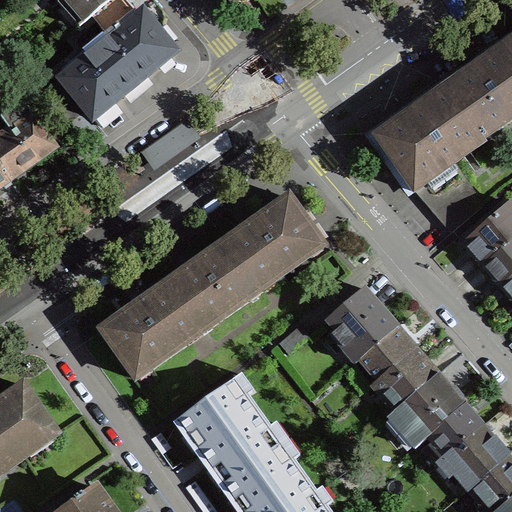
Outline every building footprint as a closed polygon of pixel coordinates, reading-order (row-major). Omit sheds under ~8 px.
[(143,13),(139,15),(126,0),(109,0),(84,23),(82,24),(86,29),(96,21),(111,39),(44,94),(69,122),(85,109),(93,119),(101,113),(143,79),(175,52),(143,13)] [(63,0),(84,23),(109,0),(63,0)] [(511,40),(503,47),(511,60),(511,40)] [(511,60),(503,47),(467,72),(446,87),(478,133),(498,119),(502,126),(511,119),(511,60)] [(451,164),(484,141),(478,133),(446,87),(400,119),(376,136),(415,192),(417,190),(453,231),(481,206),(451,164)] [(56,148),(32,113),(22,102),(0,117),(9,129),(0,134),(0,159),(13,178),(25,170),(56,148)] [(182,122),(141,151),(146,159),(151,167),(152,167),(153,169),(176,153),(199,136),(193,128),(187,119),(182,122)] [(0,159),(0,187),(13,178),(0,159)] [(226,242),(257,286),(261,291),(324,247),(289,198),(249,225),(226,242)] [(467,248),(482,265),(511,239),(511,204),(511,203),(464,244),(467,248)] [(486,270),(500,286),(511,275),(511,239),(482,265),(486,270)] [(164,286),(199,335),(248,300),(245,295),(257,286),(226,242),(191,267),(164,286)] [(511,275),(500,286),(504,290),(511,299),(511,275)] [(101,330),(132,374),(145,365),(149,370),(199,335),(164,286),(127,312),(101,330)] [(397,327),(397,326),(377,303),(365,289),(327,322),(335,331),(331,335),(344,351),(348,347),(360,360),(360,359),(397,327)] [(289,354),(310,336),(300,325),(280,343),(289,354)] [(378,381),(416,348),(402,332),(397,327),(360,359),(360,360),(378,381)] [(400,408),(438,375),(421,355),(416,348),(378,381),(400,408)] [(420,443),(428,437),(465,405),(462,402),(462,397),(455,388),(450,388),(446,383),(438,375),(400,408),(394,413),(420,443)] [(224,485),(280,446),(245,396),(240,400),(230,386),(235,382),(234,380),(177,420),(188,435),(184,438),(195,453),(199,450),(201,453),(213,470),(218,466),(228,481),(223,485),(224,485)] [(0,465),(53,428),(23,385),(0,401),(0,465)] [(469,410),(465,405),(428,437),(446,458),(483,426),(469,410)] [(468,490),(508,455),(488,432),(483,426),(446,458),(443,460),(468,490)] [(280,446),(224,485),(234,500),(230,502),(236,511),(327,511),(291,461),(286,464),(276,450),(281,447),(280,446)] [(491,511),(496,511),(511,498),(511,460),(508,455),(468,490),(482,506),(485,504),(491,511)] [(113,511),(96,488),(84,496),(81,493),(74,498),(77,502),(62,511),(113,511)] [(511,511),(511,498),(496,511),(511,511)]
